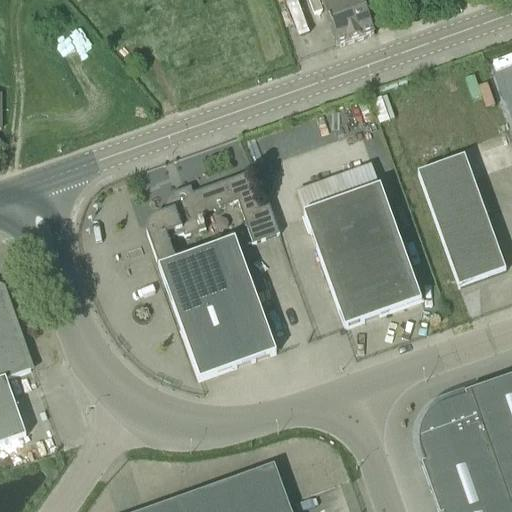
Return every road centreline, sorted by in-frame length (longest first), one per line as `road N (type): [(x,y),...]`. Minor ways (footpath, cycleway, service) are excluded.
road 1 (tertiary): [(24,187),(511,14)]
road 2 (residential): [(353,391),(232,428),(180,426),(126,400)]
road 3 (residential): [(126,400),(79,337),(24,187)]
road 4 (residential): [(511,336),(353,391)]
road 5 (residential): [(53,511),(126,400)]
road 6 (residential): [(393,511),(353,391)]
